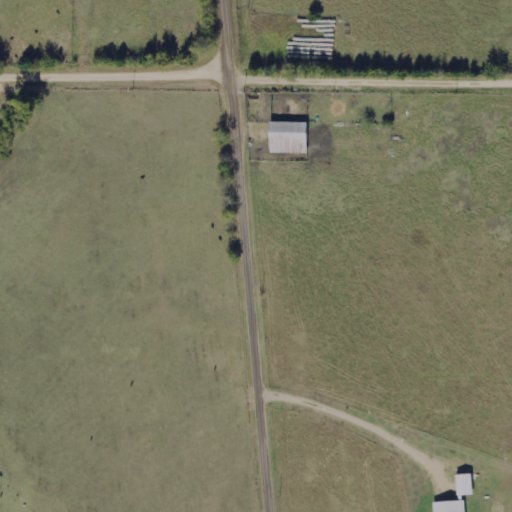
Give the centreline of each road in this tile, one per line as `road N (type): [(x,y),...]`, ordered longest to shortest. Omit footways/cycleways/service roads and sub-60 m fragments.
road 1 (residential): [(274,511),(227,0)]
road 2 (residential): [(235,73),(511,80)]
road 3 (residential): [(235,73),(0,74)]
